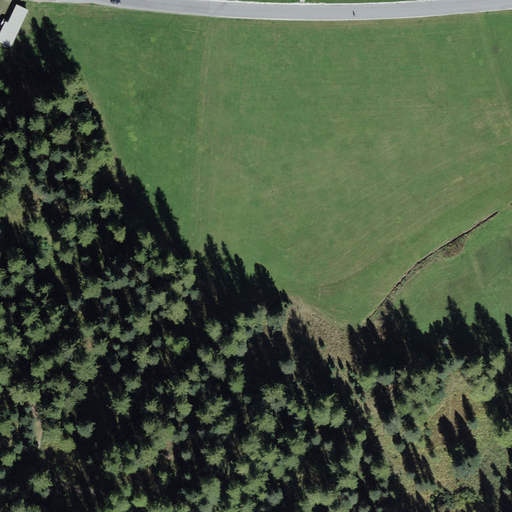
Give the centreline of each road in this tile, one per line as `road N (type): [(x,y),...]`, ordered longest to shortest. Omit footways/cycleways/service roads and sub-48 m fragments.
road 1 (unclassified): [(124,0),(339,13),(511,0)]
road 2 (track): [(0,384),(38,411),(39,463),(49,476),(125,496),(139,511)]
